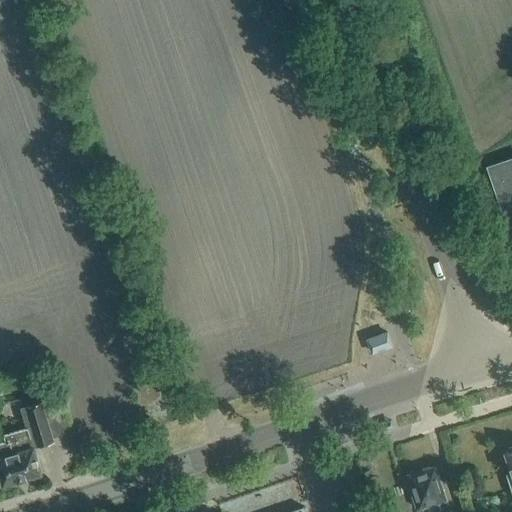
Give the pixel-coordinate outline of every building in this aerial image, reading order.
[(511,154),(485,163),(502,216),(511,212),(511,154)] [(373,335),(378,350),(397,344),(392,329),(373,335)] [(41,395),(54,391),(46,365),(34,369),(41,395)] [(46,417),(42,403),(21,409),(27,429),(6,435),(7,441),(0,442),(0,475),(3,485),(41,474),(34,448),(53,442),(52,438),(66,433),(60,412),(46,417)] [(441,511),(438,501),(445,499),(434,468),(410,476),(415,492),(411,493),(416,508),(422,506),(424,511),(441,511)]
